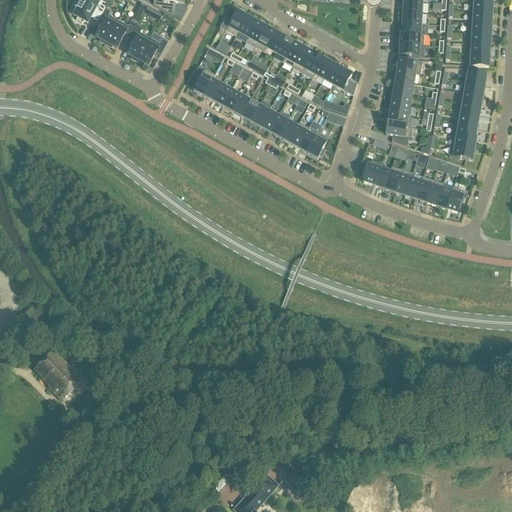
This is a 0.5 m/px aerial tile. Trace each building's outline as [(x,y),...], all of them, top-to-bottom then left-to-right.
[(105,9),(110,0),(100,0),(98,4),(90,0),(83,0),(81,3),(79,2),(75,9),(77,10),(74,17),(78,19),(76,21),(82,25),(84,22),(88,25),(91,18),(98,22),(105,9)] [(154,0),(153,7),(173,18),(175,4),(178,4),(178,0),(154,0)] [(493,4),(470,2),(470,13),(492,14),(493,4)] [(422,4),(403,3),(403,14),(422,15),(422,4)] [(99,43),(105,46),(119,22),(109,17),(111,13),(105,9),(98,22),(97,24),(102,27),(96,38),(100,41),(99,43)] [(226,19),(220,30),(236,39),(247,18),(238,12),(232,22),(226,19)] [(492,14),(470,13),(469,24),(491,25),(492,14)] [(422,15),(403,14),(402,25),(421,26),(422,15)] [(257,23),(247,18),(236,39),(239,35),(247,40),(245,44),(257,23)] [(129,40),(138,25),(132,22),(128,28),(119,22),(105,46),(112,49),(113,47),(117,50),(124,37),(129,39),(129,40)] [(266,28),(257,23),(245,44),(255,49),(266,28)] [(491,25),(469,24),(468,35),(491,36),(491,25)] [(138,25),(129,40),(134,43),(128,56),(132,58),(131,60),(137,64),(150,40),(140,34),(143,29),(137,26),(138,25)] [(400,35),(424,37),(427,37),(428,26),(421,26),(402,25),(401,35),(400,35)] [(276,34),(266,28),(255,49),(264,54),(276,34)] [(285,39),(276,34),(264,54),(267,50),(276,55),(285,39)] [(424,37),(400,35),(400,46),(423,48),(424,37)] [(491,36),(468,35),(467,45),(490,47),(491,36)] [(276,55),(274,59),(283,64),(284,64),(295,44),(285,39),(276,55)] [(160,45),(150,40),(137,64),(143,67),(144,65),(149,67),(155,55),(161,58),(168,43),(163,40),(160,45)] [(304,49),(295,44),(284,64),(293,69),(292,70),(293,70),(304,49)] [(490,47),(467,45),(467,56),(489,58),(490,47)] [(423,48),(400,46),(399,57),(424,59),(424,48),(423,48)] [(314,54),(304,49),(293,70),(302,75),(314,54)] [(323,60),(314,54),(302,75),(312,80),(323,60)] [(489,58),(467,56),(466,67),(489,69),(489,58)] [(323,60),(312,80),(315,83),(318,78),(323,82),(333,65),(323,60)] [(422,65),(399,61),(397,72),(420,76),(422,65)] [(333,87),(342,70),(333,65),(323,82),(333,87)] [(203,97),(215,77),(199,68),(193,79),(199,82),(194,92),(203,97)] [(342,70),(333,87),(353,98),(358,85),(349,81),(352,75),(342,70)] [(420,76),(397,72),(395,83),(414,86),(415,76),(420,77),(420,76)] [(464,72),(462,83),(485,87),(487,76),(464,72)] [(203,97),(213,103),(222,86),(213,81),(215,77),(203,97)] [(414,86),(395,83),(393,93),(412,97),(414,86)] [(485,87),(462,83),(460,94),(483,98),(485,87)] [(213,103),(222,108),(232,91),(222,86),(213,103)] [(232,113),(241,96),(232,91),(222,108),(232,113)] [(412,97),(393,93),(391,104),(410,107),(412,97)] [(315,97),(309,94),(305,100),(311,103),(315,97)] [(483,98),(460,94),(458,105),(481,109),(483,98)] [(232,113),(241,118),(250,102),(241,96),(232,113)] [(300,101),(297,106),(305,110),(308,105),(300,101)] [(251,124),(260,107),(250,102),(241,118),(251,124)] [(251,124),(260,129),(269,112),(272,108),(262,103),(260,107),(251,124)] [(410,107),(391,104),(389,115),(411,119),(412,118),(408,118),(410,107)] [(481,109),(458,105),(457,115),(479,119),(481,109)] [(347,117),(350,108),(344,106),(343,109),(335,106),(332,112),(347,117)] [(260,129),(270,134),(281,113),(278,117),(269,112),(260,129)] [(270,134),(279,139),(291,118),(281,113),(270,134)] [(411,119),(389,115),(387,125),(411,129),(410,129),(411,119)] [(479,119),(457,115),(455,126),(477,130),(479,119)] [(279,139),(288,144),(299,125),(297,128),(289,123),(291,119),(291,118),(279,139)] [(288,144),(298,150),(309,130),(299,125),(288,144)] [(387,125),(385,136),(393,138),(391,144),(407,149),(409,140),(409,141),(411,129),(387,125)] [(477,130),(455,126),(453,137),(476,141),(476,140),(475,140),(477,130)] [(298,150),(307,155),(319,134),(309,129),(309,130),(298,150)] [(307,155),(317,160),(319,157),(322,158),(325,152),(323,151),(329,140),(319,134),(307,155)] [(476,141),(453,137),(451,147),(474,151),(476,141)] [(386,152),(388,146),(375,142),(373,148),(386,152)] [(421,146),(419,153),(425,155),(426,149),(430,150),(431,145),(428,145),(427,145),(426,147),(421,146)] [(474,151),(451,147),(449,158),(472,162),(474,151)] [(365,179),(363,184),(374,188),(380,170),(382,165),(371,162),(369,166),(367,172),(366,172),(364,178),(365,179)] [(390,173),(380,170),(374,188),(384,191),(392,168),(390,173)] [(402,172),(392,168),(384,191),(395,195),(402,172)] [(402,172),(395,195),(405,198),(412,175),(402,172)] [(412,175),(405,198),(415,201),(423,179),(412,175)] [(433,182),(423,179),(415,201),(425,205),(433,182)] [(443,185),(433,182),(425,205),(436,208),(443,185)] [(443,185),(436,208),(446,211),(453,189),(443,185)] [(453,189),(446,211),(457,215),(459,209),(460,210),(462,203),(461,203),(464,192),(453,189)] [(55,352),(35,372),(49,386),(50,391),(63,404),(84,381),(55,352)] [(74,426),(63,435),(75,450),(87,442),(74,426)] [(289,471),(285,478),(289,479),(286,486),(304,495),(307,489),(310,490),(314,483),(289,471)] [(258,511),(279,488),(266,476),(236,511),(237,511),(258,511)]
